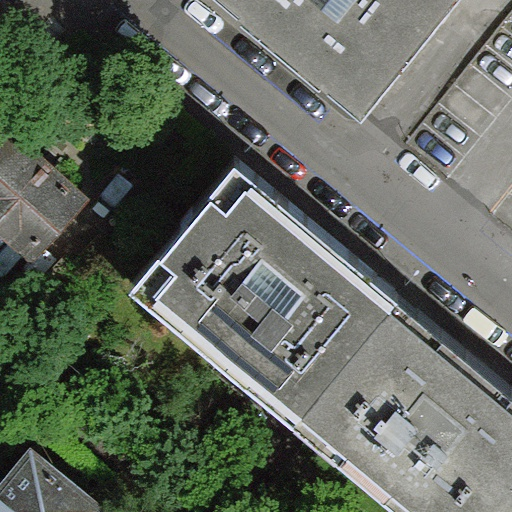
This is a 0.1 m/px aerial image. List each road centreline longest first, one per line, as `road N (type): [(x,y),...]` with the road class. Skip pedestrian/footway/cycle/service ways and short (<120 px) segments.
road 1 (residential): [(153,0),(511,299)]
road 2 (residential): [(209,511),(0,325)]
